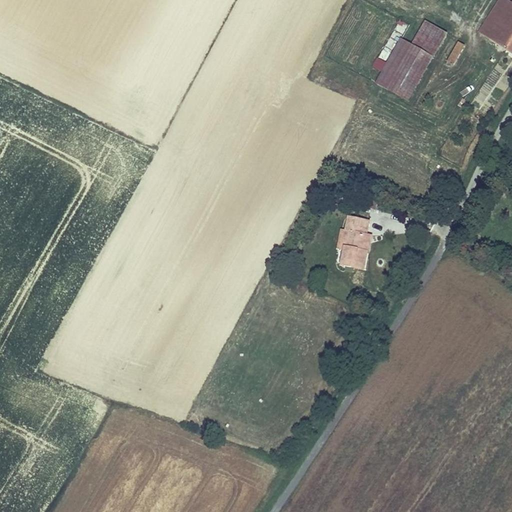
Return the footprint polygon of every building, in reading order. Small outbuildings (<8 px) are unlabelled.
[(511,8),(499,0),(478,35),(511,55),(511,8)] [(422,28),(385,95),(407,107),(443,40),(422,28)] [(458,46),(447,65),(453,67),(463,49),(458,46)] [(402,62),(393,58),(374,89),(385,95),(402,62)] [(367,223),(347,218),(343,232),(348,233),(343,252),(340,266),(360,271),(365,254),(362,253),(366,237),(364,236),(367,223)] [(343,252),(348,233),(343,232),(339,231),(335,250),(343,252)] [(371,238),(366,237),(362,253),(365,254),(367,255),(371,238)]
